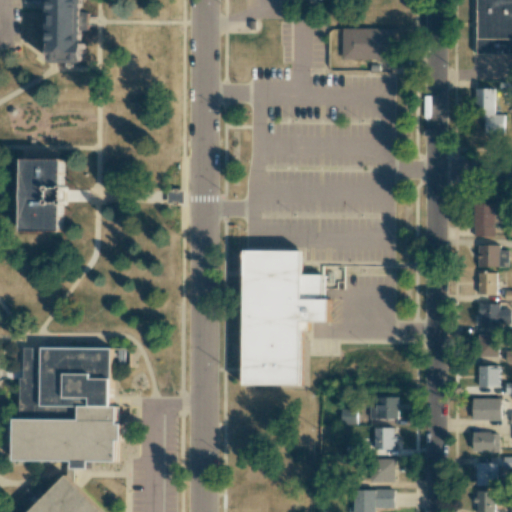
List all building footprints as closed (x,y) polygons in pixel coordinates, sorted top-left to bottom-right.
[(54,0),(54,62),(89,62),(89,43),(87,42),(85,1),(86,0),(54,0)] [(477,0),(511,0),(511,52),(477,52),(477,0)] [(392,28),(342,28),(342,60),(392,59),(392,28)] [(503,133),(504,114),(494,114),(494,88),(480,88),(479,132),(503,133)] [(25,160),(65,161),(65,196),(65,233),(24,232),(24,194),(25,160)] [(168,203),(184,203),(184,190),(168,190),(168,203)] [(474,203),(473,236),(494,236),(495,203),(474,203)] [(500,244),(478,245),(478,267),(509,267),(508,250),(500,251),(500,244)] [(248,253),(301,254),(301,277),(325,277),(325,300),(333,300),(332,325),(305,324),(304,388),(246,387),(248,253)] [(496,294),(496,273),(475,273),(476,286),(478,286),(478,294),(496,294)] [(511,309),(499,309),(499,304),(480,303),(479,324),(510,324),(511,309)] [(478,356),(498,356),(497,334),(478,335),(478,356)] [(25,348),(118,347),(118,406),(122,406),(123,425),(127,425),(127,445),(123,445),(124,466),(95,466),(95,473),(76,473),(76,464),(74,464),(74,483),(67,476),(60,484),(60,471),(60,463),(18,463),(18,422),(23,422),(23,379),(26,379),(25,348)] [(499,365),(478,366),(478,387),(499,387),(499,365)] [(370,418),(397,419),(398,397),(370,396),(370,418)] [(501,399),(473,398),(472,419),(500,420),(501,399)] [(340,424),(356,424),(356,408),(340,408),(340,424)] [(374,450),(395,450),(394,427),(374,428),(374,450)] [(499,433),(473,432),(473,451),(498,452),(499,433)] [(394,482),(395,459),(370,459),(370,470),(362,470),(362,482),(394,482)] [(266,482),(266,463),(244,463),(244,481),(266,482)] [(497,463),(476,463),(476,485),(497,486),(497,463)] [(67,476),(74,483),(103,511),(32,511),(60,484),(67,476)] [(353,511),(375,511),(376,508),(394,508),(394,490),(354,489),(353,511)] [(511,511),(497,511),(494,511),(494,490),(475,491),(475,511),(511,511),(511,501),(511,502),(511,506),(511,511)]
